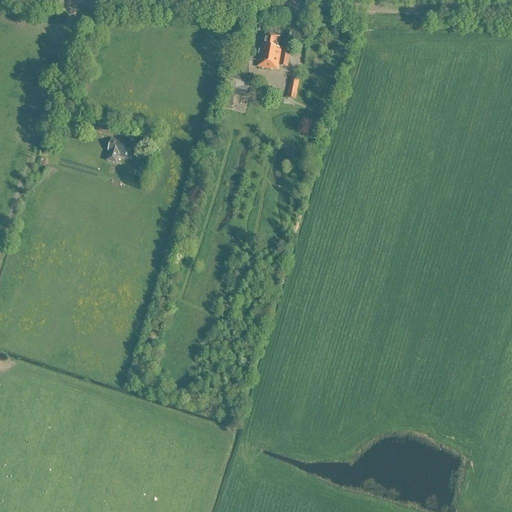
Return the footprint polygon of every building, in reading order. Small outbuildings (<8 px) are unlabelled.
[(278,49),(280,38),(263,35),(261,47),(260,46),(256,68),(271,71),(271,70),(279,72),(280,68),(288,69),(291,51),(278,49)] [(250,100),(251,93),(254,77),(248,76),(251,61),(236,57),(228,96),(250,100)] [(296,98),(299,82),(291,80),(288,96),(296,98)] [(326,127),(330,113),(321,110),(317,124),(326,127)] [(230,118),(223,116),(220,128),(226,130),(230,118)] [(157,151),(160,141),(145,137),(142,147),(157,151)] [(130,162),(135,148),(112,141),(108,153),(109,154),(107,163),(117,166),(119,159),(130,162)]
